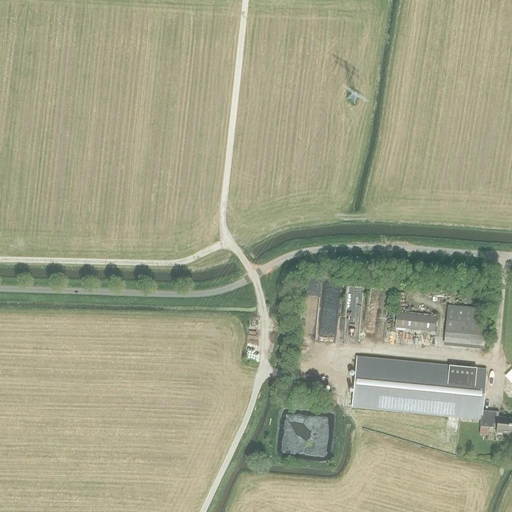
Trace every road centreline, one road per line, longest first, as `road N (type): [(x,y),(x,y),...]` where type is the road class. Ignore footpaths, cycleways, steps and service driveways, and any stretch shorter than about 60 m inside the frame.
road 1 (unclassified): [(0,288),(206,294),(290,255),(331,248),(511,256)]
road 2 (track): [(205,511),(248,421),(263,366),(262,301),(241,255),(220,245),(166,263),(0,259)]
road 3 (track): [(229,246),(222,220),(245,0)]
